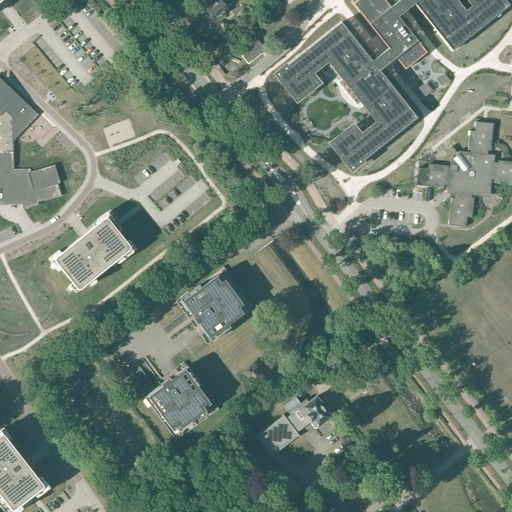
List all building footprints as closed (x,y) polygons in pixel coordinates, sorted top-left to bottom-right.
[(219,0),(210,7),(206,10),(211,16),(210,17),(214,21),(228,10),(223,4),(228,0),(219,0)] [(341,23),(276,75),(296,101),(318,83),(310,73),(324,63),(338,81),(343,78),(378,123),(360,136),(352,127),(331,144),(351,170),(417,118),(379,71),(396,58),(405,70),(426,53),(398,17),(414,4),(452,51),(509,6),(504,0),(468,0),(474,7),(465,15),(453,0),(400,0),(390,8),(383,0),(358,0),(353,4),(389,49),(372,62),(341,23)] [(56,164),(29,173),(14,173),(13,137),(35,113),(0,79),(0,204),(19,205),(19,209),(19,210),(20,210),(21,210),(34,206),(34,203),(64,193),(56,164)] [(503,86),(503,94),(511,94),(511,87),(503,86)] [(418,168),(416,185),(443,188),(444,186),(448,186),(447,188),(452,194),(454,194),(454,198),(451,198),(448,225),(466,227),(467,218),(472,218),(474,196),(480,197),(490,188),(491,182),(511,184),(511,162),(498,161),(498,163),(494,163),(494,161),(489,155),(487,155),(488,151),(490,151),(493,124),(476,122),(474,131),(470,131),(467,152),(458,151),(457,153),(452,147),(447,150),(452,156),(451,158),(450,166),(428,164),(428,169),(418,168)] [(56,258),(55,260),(56,261),(77,288),(79,289),(80,288),(128,250),(129,248),(129,246),(118,234),(121,231),(122,230),(121,229),(120,228),(119,228),(118,228),(114,223),(115,222),(115,221),(112,217),(110,216),(108,217),(90,231),(90,232),(90,233),(90,234),(82,240),(81,239),(80,240),(56,258)] [(199,285),(180,299),(192,316),(191,316),(198,325),(211,342),(230,328),(228,325),(245,312),(218,275),(201,287),(199,285)] [(161,385),(144,397),(158,416),(160,414),(173,431),(210,404),(198,387),(201,385),(187,366),(169,378),(169,377),(160,384),(161,385)] [(310,422),(315,429),(326,420),(327,421),(330,420),(328,418),(332,416),(332,413),(330,409),(332,408),(325,398),(322,399),(319,396),(317,396),(308,402),(305,399),(300,403),(295,397),(283,406),(290,415),(286,418),(283,415),(255,436),(270,455),(297,434),(296,431),(310,421),(311,422),(310,422)] [(0,436),(0,506),(4,511),(18,511),(33,501),(33,500),(33,499),(30,494),(37,488),(37,489),(39,489),(40,489),(41,488),(42,486),(42,485),(30,471),(29,470),(28,470),(28,471),(21,462),(22,462),(22,461),(22,460),(4,436),(2,435),(1,436),(0,436)]
